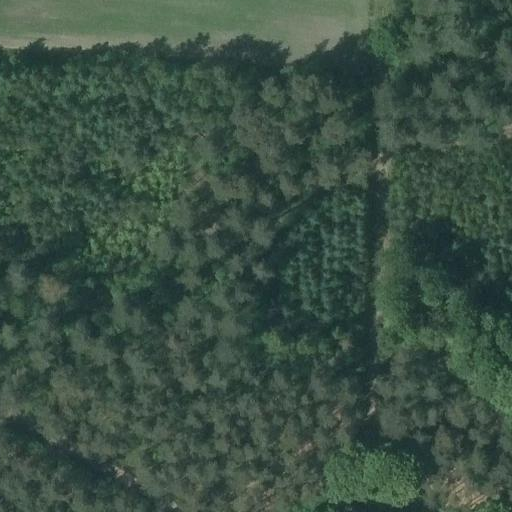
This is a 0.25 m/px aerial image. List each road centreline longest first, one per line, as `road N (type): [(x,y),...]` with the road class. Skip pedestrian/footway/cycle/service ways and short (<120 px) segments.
road 1 (track): [(386,0),(367,511)]
road 2 (track): [(168,511),(0,413)]
